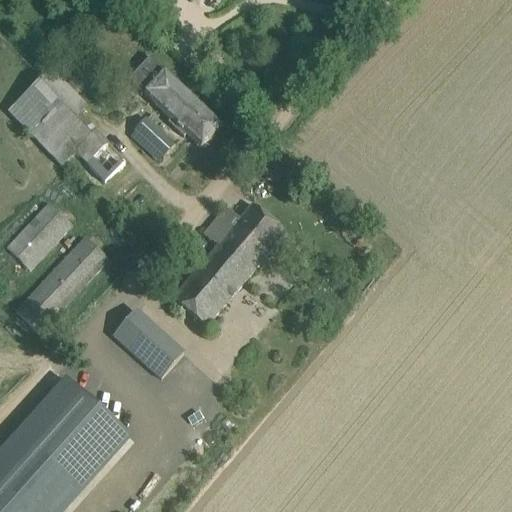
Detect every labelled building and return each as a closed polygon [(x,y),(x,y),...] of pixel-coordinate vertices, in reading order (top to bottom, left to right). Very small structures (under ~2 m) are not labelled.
[(223,126),(208,113),(151,59),(129,82),(171,122),(169,124),(184,139),(186,136),(201,150),(223,126)] [(96,137),(70,109),(36,141),(62,169),(96,137)] [(164,160),(175,147),(146,120),(134,133),(164,160)] [(30,272),(72,227),(48,205),(8,250),(28,270),(30,272)] [(240,222),(226,210),(205,236),(219,247),(173,301),(206,330),(287,235),(253,207),(240,222)] [(39,336),(109,262),(85,240),(16,314),(39,336)] [(113,339),(161,381),(184,355),(136,313),(113,339)] [(17,436),(71,484),(121,429),(78,391),(66,381),(17,436)]
